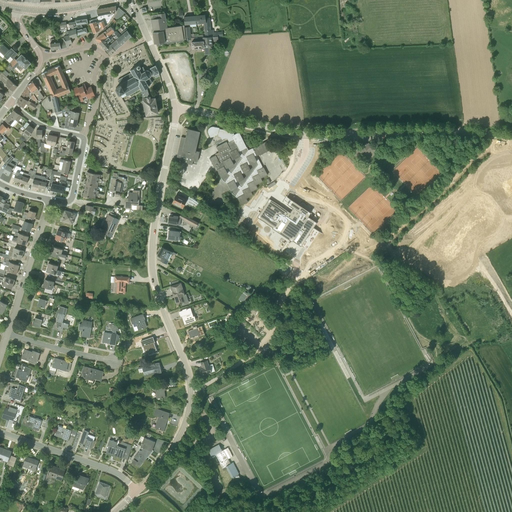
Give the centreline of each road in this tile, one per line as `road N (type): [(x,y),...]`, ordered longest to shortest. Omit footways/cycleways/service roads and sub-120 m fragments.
road 1 (unclassified): [(511,134),(308,133),(175,108)]
road 2 (tertiary): [(190,390),(152,268),(175,108)]
road 3 (unclassified): [(190,390),(249,356),(272,330),(288,289),(344,248)]
road 4 (residential): [(136,491),(110,469),(0,432)]
road 5 (residential): [(7,334),(49,199)]
